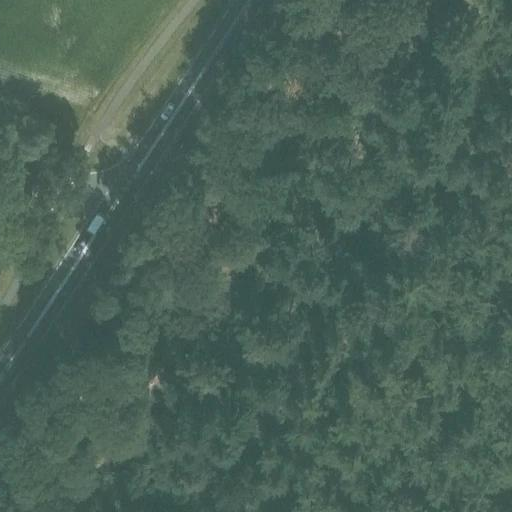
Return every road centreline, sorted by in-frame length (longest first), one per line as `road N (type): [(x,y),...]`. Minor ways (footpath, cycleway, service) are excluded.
road 1 (primary): [(111,207),(241,0)]
road 2 (primary): [(0,380),(111,207)]
